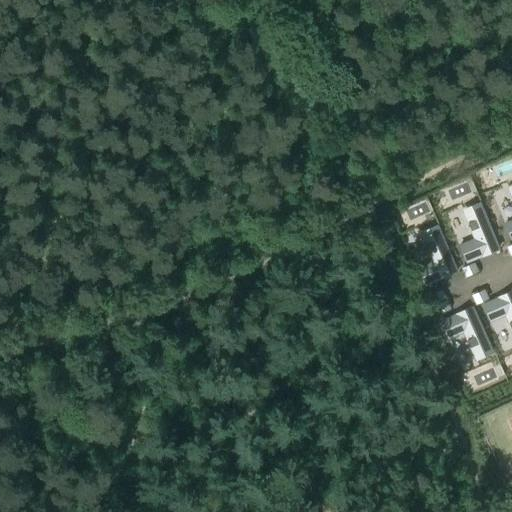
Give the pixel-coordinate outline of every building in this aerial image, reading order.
[(468,263),(501,249),(481,202),(463,210),(475,238),(460,245),(468,263)] [(427,286),(459,271),(439,225),(421,232),(433,261),(419,267),(427,286)] [(475,262),(462,268),(466,277),(479,271),(475,262)] [(443,289),(430,295),(434,304),(447,298),(443,289)] [(485,290),(471,295),(476,305),(489,299),(485,290)] [(511,291),(484,304),(492,322),(507,315),(511,327),(511,291)] [(447,299),(434,305),(438,314),(452,309),(447,299)] [(495,353),(475,306),(442,321),(450,339),(465,332),(477,361),(495,353)]
